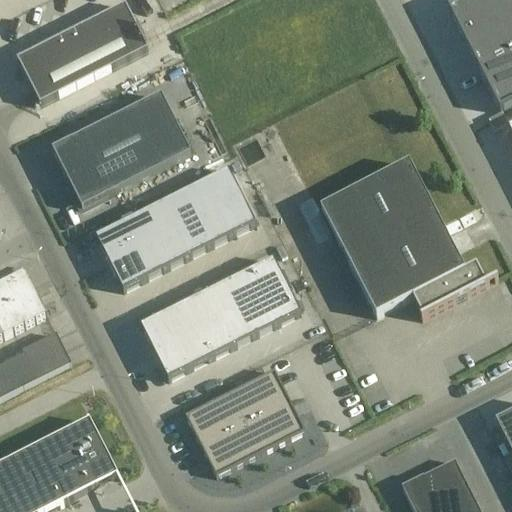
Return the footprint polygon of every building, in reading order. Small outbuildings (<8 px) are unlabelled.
[(511,0),(478,0),(449,15),(500,116),(511,110),(511,0)] [(149,56),(139,36),(126,10),(17,66),(40,111),(149,56)] [(72,145),(53,155),(82,214),(119,196),(119,195),(191,159),(162,101),(72,146),(72,145)] [(489,123),(494,134),(507,127),(502,117),(489,123)] [(321,214),(377,322),(413,303),(423,321),(421,322),(422,325),(489,290),(488,287),(487,288),(477,269),(465,275),(410,168),(321,214)] [(229,176),(96,243),(123,296),(256,229),(229,176)] [(274,265),(141,332),(169,386),(301,319),(274,265)] [(0,290),(0,344),(47,321),(25,278),(0,290)] [(22,356),(24,359),(30,371),(64,354),(56,339),(22,356)] [(71,369),(64,354),(30,371),(38,386),(71,369)] [(38,386),(30,371),(24,359),(10,366),(24,393),(38,386)] [(24,393),(10,366),(0,371),(0,378),(11,400),(24,393)] [(275,376),(186,421),(216,482),(306,436),(275,376)] [(0,378),(0,405),(11,400),(0,378)] [(511,417),(495,426),(511,459),(511,417)] [(119,481),(96,437),(90,425),(88,426),(89,427),(0,471),(0,511),(57,511),(64,509),(117,482),(119,481)] [(478,511),(456,466),(402,493),(411,511),(478,511)]
